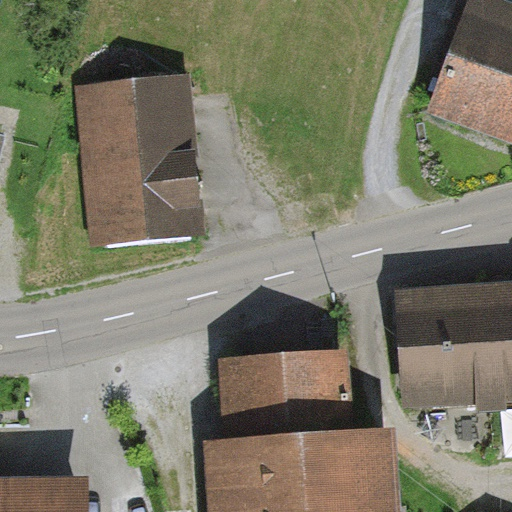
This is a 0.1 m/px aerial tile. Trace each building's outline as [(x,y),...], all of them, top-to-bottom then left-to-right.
[(511,8),(487,0),(481,0),(443,117),(511,140),(511,8)] [(197,80),(81,91),(96,256),(212,246),(197,80)] [(511,280),(406,286),(412,406),(511,400),(511,280)] [(351,352),(225,358),(229,444),(205,445),(208,511),(402,511),(399,425),(354,427),(351,352)] [(98,511),(98,477),(0,477),(0,511),(98,511)]
